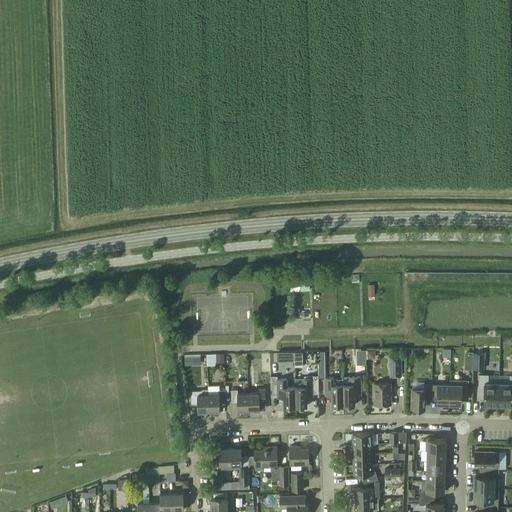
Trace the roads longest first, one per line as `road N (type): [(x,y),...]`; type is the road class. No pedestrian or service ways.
road 1 (secondary): [(511,219),(368,218),(176,235),(0,267)]
road 2 (unclassified): [(0,284),(239,246),(511,238)]
road 3 (residential): [(326,426),(192,429),(196,511)]
road 4 (residential): [(463,425),(326,426)]
